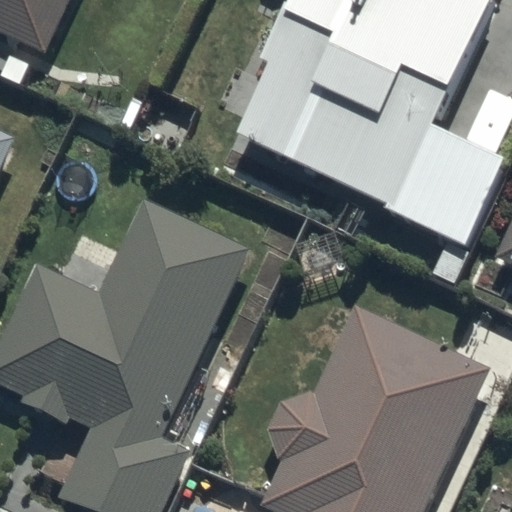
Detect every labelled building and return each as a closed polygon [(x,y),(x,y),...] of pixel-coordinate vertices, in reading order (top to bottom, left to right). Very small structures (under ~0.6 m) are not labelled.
[(0,0),(0,33),(51,58),(78,0),(0,0)] [(473,256),(469,254),(511,162),(440,131),(500,0),(302,0),(300,7),(290,2),(256,78),(268,84),(243,141),(393,206),(391,213),(454,242),(438,276),(458,286),(473,256)] [(0,185),(20,143),(0,133),(0,185)] [(351,207),(231,151),(220,178),(339,233),(351,207)] [(255,254),(146,201),(105,297),(42,269),(0,356),(0,385),(29,400),(27,405),(71,427),(75,419),(100,431),(66,502),(87,511),(167,511),(194,456),(165,442),(255,254)] [(511,237),(501,261),(511,265),(511,237)] [(274,436),(285,468),(267,509),(273,511),(430,511),(493,373),(359,306),(319,394),(287,407),(274,436)]
